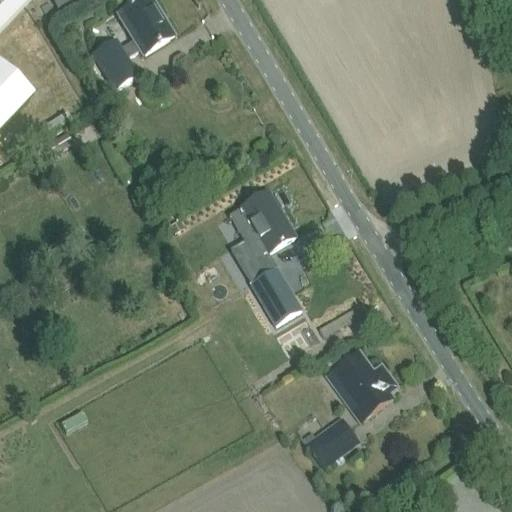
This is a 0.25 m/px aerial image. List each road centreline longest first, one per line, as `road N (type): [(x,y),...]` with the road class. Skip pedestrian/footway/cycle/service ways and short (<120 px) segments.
road 1 (unclassified): [(373,246),(223,0)]
road 2 (unclassified): [(511,452),(373,246)]
road 3 (unclassified): [(373,246),(511,192)]
